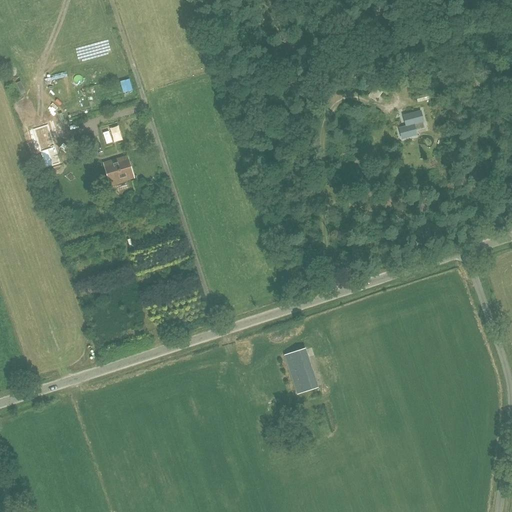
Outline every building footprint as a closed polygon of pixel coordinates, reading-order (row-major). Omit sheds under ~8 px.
[(376,101),(384,90),(377,84),(368,95),(376,101)] [(416,97),(418,102),(418,103),(429,100),(428,94),(416,97)] [(424,108),(436,104),(433,98),(421,103),(424,108)] [(413,124),(423,121),(420,112),(404,116),(406,127),(399,129),(402,138),(416,135),(413,124)] [(47,125),(33,129),(39,149),(45,168),(60,163),(47,125)] [(104,164),(111,185),(133,178),(127,157),(104,164)] [(288,365),(297,394),(317,386),(304,349),(284,355),(288,365)]
